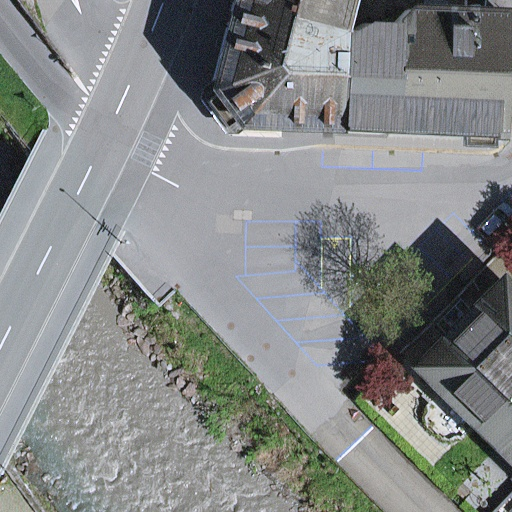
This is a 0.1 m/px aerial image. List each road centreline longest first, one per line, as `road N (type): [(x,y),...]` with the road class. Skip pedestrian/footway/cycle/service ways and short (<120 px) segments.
road 1 (residential): [(420,511),(157,234),(96,157)]
road 2 (residential): [(511,172),(471,183),(180,173),(96,157)]
road 3 (tertiary): [(0,348),(96,157)]
road 4 (tertiary): [(96,157),(165,0)]
road 5 (unclassified): [(96,157),(0,19)]
